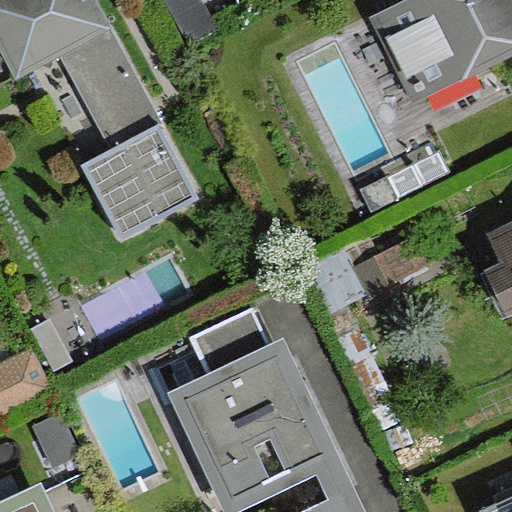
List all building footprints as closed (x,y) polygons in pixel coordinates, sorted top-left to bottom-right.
[(94,0),(0,0),(0,34),(21,74),(64,52),(100,120),(110,115),(125,143),(84,165),(123,239),(201,198),(160,124),(151,130),(137,101),(147,96),(94,0)] [(511,46),(511,0),(429,0),(385,22),(421,92),(511,46)] [(208,10),(181,24),(191,43),(218,30),(208,10)] [(511,231),(500,237),(511,261),(511,231)] [(428,263),(415,239),(359,267),(371,291),(428,263)] [(245,317),(270,371),(290,362),(266,307),(245,317)] [(270,371),(245,317),(194,341),(215,387),(231,380),(244,409),(280,392),(270,371)] [(50,321),(34,329),(56,372),(73,363),(50,321)] [(29,351),(0,365),(0,413),(49,389),(29,351)] [(287,408),(280,392),(244,409),(231,380),(215,387),(187,401),(223,475),(253,461),(266,490),(332,458),(304,400),(287,408)] [(334,501),(339,511),(364,511),(355,491),(334,501)] [(339,511),(334,501),(309,511),(339,511)]
